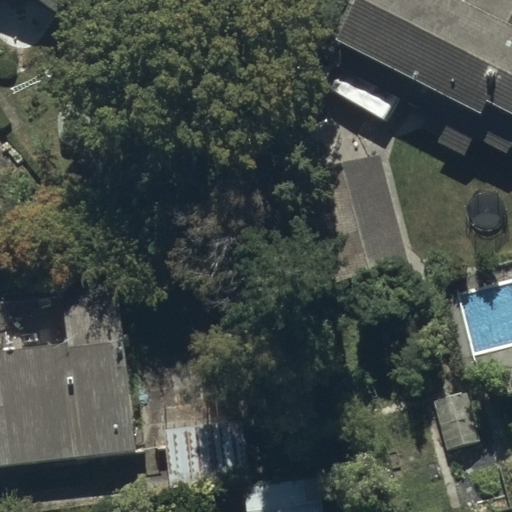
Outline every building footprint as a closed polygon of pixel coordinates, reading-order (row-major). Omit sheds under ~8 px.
[(511,0),(471,0),(464,16),(431,0),(358,0),(320,80),(447,140),(439,155),(463,166),(469,155),(508,174),(511,164),(511,0)] [(409,274),(377,165),(298,188),(330,297),(409,274)] [(0,482),(135,469),(124,365),(132,364),(126,303),(62,310),(68,363),(0,369),(0,482)] [(246,435),(164,440),(167,498),(249,495),(246,435)] [(317,511),(315,490),(243,498),(244,511),(317,511)]
